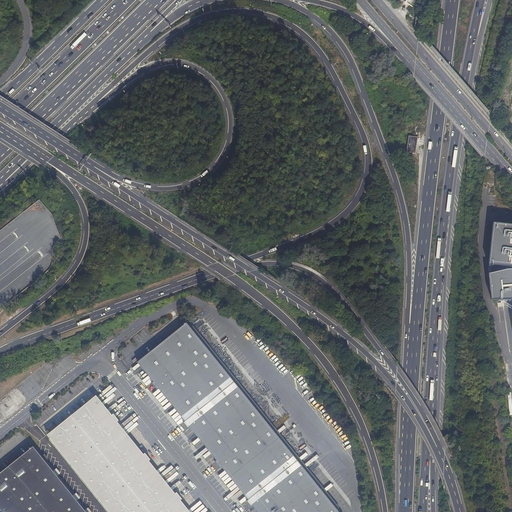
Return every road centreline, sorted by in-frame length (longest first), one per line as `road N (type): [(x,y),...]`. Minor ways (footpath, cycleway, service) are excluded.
road 1 (motorway): [(94,103),(155,45),(204,16),(267,14),(317,48),(366,146),(358,196),(314,233),(211,274)]
road 2 (motorway): [(50,161),(287,320),(360,422),(383,511)]
road 3 (motorway): [(433,443),(397,382),(323,316),(67,149)]
road 4 (motorway): [(427,434),(454,131),(479,0)]
road 5 (unclassified): [(96,356),(137,322),(185,299),(200,302),(240,327),(345,457),(356,511)]
road 6 (motorway): [(94,103),(159,63),(183,63),(219,87),(230,119),(225,149),(198,179),(169,188),(133,183),(67,149)]
road 7 (motorway): [(281,0),(321,22),(353,65),(402,206),(416,315)]
road 8 (motorway): [(452,0),(416,315)]
road 9 (motorway): [(433,443),(427,416),(399,371),(313,273),(267,262),(211,274)]
road 10 (motorway): [(211,274),(0,350)]
road 11 (motorway): [(50,161),(77,197),(86,236),(70,272),(0,334)]
road 12 (motorway): [(0,152),(155,0)]
road 13 (primary): [(511,155),(376,0)]
road 14 (unclassified): [(223,511),(96,356)]
road 15 (motorway): [(416,315),(407,511)]
road 16 (motorway): [(3,179),(128,53)]
road 17 (motorway): [(128,0),(0,122)]
road 18 (primary): [(412,61),(511,175)]
road 19 (motorway): [(103,0),(0,98)]
road 20 (primary): [(304,0),(354,17),(412,61)]
road 21 (unclassified): [(0,433),(96,356)]
